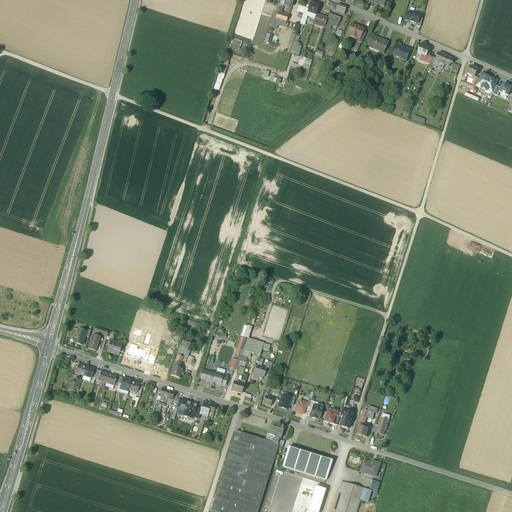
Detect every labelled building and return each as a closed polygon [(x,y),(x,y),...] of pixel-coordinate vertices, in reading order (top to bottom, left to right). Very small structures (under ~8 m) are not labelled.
[(337,6),(328,2),(326,5),(332,7),(331,10),(344,15),(347,8),(338,5),(337,6)] [(319,6),(310,3),(307,13),(316,16),(317,15),(319,6)] [(274,12),(270,23),(269,27),(276,29),(277,26),(274,24),(275,19),(277,13),(275,12),(274,12)] [(421,14),(413,12),(413,13),(409,12),(407,20),(411,21),(410,22),(414,23),(415,22),(418,23),(420,18),(421,14)] [(280,14),(277,13),(275,19),(286,22),(286,23),(288,17),(285,15),(281,14),(280,14)] [(341,18),(329,14),(327,19),(324,28),(330,30),(331,26),(333,22),(338,24),(339,25),(341,18)] [(327,19),(317,15),(316,16),(313,24),(324,28),(327,19)] [(286,22),(275,19),(274,24),(277,26),(284,28),(286,23),(286,22)] [(358,28),(351,25),(350,29),(348,34),(356,37),(356,38),(359,40),(362,34),(361,34),(362,31),(362,30),(361,30),(361,29),(358,27),(358,28)] [(366,33),(362,31),(361,34),(362,34),(359,40),(358,42),(361,44),(366,33)] [(388,43),(380,39),(380,40),(373,37),(369,46),(379,50),(378,52),(383,54),(388,43)] [(240,49),(242,41),(233,38),(229,52),(241,56),(243,50),(240,49)] [(299,44),(294,42),(291,53),(298,56),(301,48),(299,46),(299,44)] [(403,47),(396,45),(392,53),(402,58),(402,59),(406,61),(411,50),(403,47)] [(430,49),(421,45),(418,52),(418,53),(422,55),(427,57),(428,53),(430,49)] [(323,53),(317,51),(314,57),(321,60),(323,53)] [(427,57),(422,55),(420,59),(419,60),(430,65),(433,58),(429,56),(430,53),(428,53),(427,57)] [(448,57),(439,53),(436,59),(435,61),(444,65),(445,65),(448,57)] [(220,91),(231,55),(227,54),(216,90),(220,91)] [(309,71),(312,61),(301,57),(298,65),(292,63),(290,67),(299,70),(300,70),(301,68),(309,71)] [(451,59),(448,57),(445,65),(449,67),(450,65),(453,64),(451,59)] [(454,64),(452,71),(457,73),(460,67),(454,64)] [(478,70),(470,67),(467,74),(475,78),(478,70)] [(487,77),(485,76),(484,76),(482,81),(479,86),(480,88),(490,92),(493,85),(494,82),(494,80),(492,80),(491,80),(490,81),(487,80),(488,78),(487,77)] [(472,85),(464,82),(462,86),(474,91),(476,87),(472,85)] [(511,88),(503,84),(500,93),(508,96),(511,88)] [(501,89),(496,86),(492,94),(498,97),(501,89)] [(424,120),(413,116),(412,120),(423,124),(424,120)] [(108,332),(95,327),(93,332),(101,334),(101,335),(107,337),(108,332)] [(86,332),(79,330),(74,343),(82,346),(85,337),(86,332)] [(100,338),(92,335),(88,349),(96,352),(100,338)] [(192,341),(183,338),(180,347),(189,350),(189,349),(192,341)] [(258,355),(260,356),(262,349),(264,344),(244,338),(240,350),(258,355)] [(122,345),(110,341),(106,352),(111,354),(112,353),(118,355),(118,356),(119,356),(119,355),(121,349),(122,345)] [(189,350),(180,347),(177,356),(183,358),(186,359),(189,349),(189,350)] [(247,358),(238,355),(236,360),(242,362),(246,363),(247,358)] [(183,358),(177,356),(173,368),(179,369),(182,362),(183,358)] [(242,362),(236,360),(233,369),(238,371),(239,367),(240,365),(240,366),(242,362)] [(83,366),(78,364),(77,369),(76,369),(76,370),(75,374),(83,376),(85,368),(82,367),(83,366)] [(265,369),(256,366),(254,374),(259,376),(264,377),(266,372),(267,369),(265,369)] [(244,369),(239,367),(238,371),(235,379),(234,383),(244,386),(245,383),(240,381),(244,369)] [(88,369),(85,368),(83,376),(91,379),(92,375),(92,374),(93,369),(89,368),(88,369)] [(179,369),(173,368),(171,376),(179,379),(180,375),(183,376),(183,373),(181,373),(182,370),(179,369)] [(209,373),(203,371),(201,378),(207,380),(209,373)] [(105,373),(101,372),(99,376),(98,381),(106,383),(108,376),(105,375),(105,373)] [(215,375),(209,373),(207,380),(211,382),(211,383),(220,386),(220,384),(225,386),(227,378),(223,377),(223,375),(216,373),(215,375)] [(112,375),(112,377),(108,376),(106,383),(114,386),(115,381),(116,377),(116,376),(112,375)] [(132,381),(123,378),(121,385),(120,390),(128,392),(129,391),(131,383),(132,381)] [(78,379),(77,383),(72,381),(70,389),(79,392),(83,380),(78,379)] [(134,382),(134,384),(131,383),(129,391),(136,393),(137,393),(138,389),(139,384),(139,383),(134,382)] [(244,386),(234,383),(231,391),(241,394),(244,386)] [(143,385),(139,384),(138,389),(137,393),(136,393),(135,398),(139,399),(143,385)] [(162,389),(161,390),(159,390),(158,393),(160,393),(159,397),(161,397),(164,398),(167,390),(162,389)] [(244,400),(251,402),(253,395),(246,394),(244,400)] [(268,398),(265,397),(263,404),(270,407),(273,399),(268,398)] [(281,402),(279,407),(287,410),(289,405),(291,400),(282,397),(281,402)] [(184,412),(187,402),(180,400),(177,410),(184,412)] [(197,405),(187,402),(184,412),(188,414),(190,414),(190,413),(194,414),(195,410),(197,405)] [(211,405),(204,402),(201,412),(200,414),(201,415),(207,417),(211,405)] [(307,403),(302,402),(301,403),(297,402),(294,411),(304,414),(306,406),(307,403)] [(216,406),(211,405),(208,416),(212,418),(214,411),(217,412),(219,408),(216,407),(216,406)] [(314,406),(312,412),(310,417),(319,420),(322,409),(314,406)] [(361,410),(357,424),(359,425),(359,424),(363,426),(366,417),(368,411),(364,410),(363,411),(361,410)] [(331,412),(328,411),(324,422),(332,424),(335,416),(335,414),(331,412)] [(353,415),(345,412),(343,418),(340,427),(348,430),(353,415)] [(381,419),(378,428),(376,433),(384,436),(385,431),(386,431),(389,421),(381,419)] [(283,431),(271,427),(269,436),(279,439),(281,439),(283,431)] [(363,428),(359,427),(358,430),(357,429),(356,434),(357,434),(357,435),(366,438),(369,430),(364,428),(363,428)] [(235,432),(215,496),(258,510),(277,451),(279,446),(279,445),(277,445),(267,441),(242,434),(240,433),(235,432)] [(279,439),(269,436),(267,441),(277,445),(279,439)] [(332,462),(288,448),(282,467),(326,481),(332,462)] [(374,464),(364,461),(360,472),(376,477),(380,464),(375,462),(374,464)] [(369,491),(372,491),(376,493),(379,483),(372,480),(369,491)] [(364,489),(342,482),(339,494),(341,494),(335,511),(356,511),(361,500),(364,489)] [(306,511),(318,511),(325,490),(315,487),(306,511)] [(369,491),(364,489),(361,500),(368,503),(372,491),(369,491)] [(257,511),(258,510),(215,496),(210,511),(257,511)]
